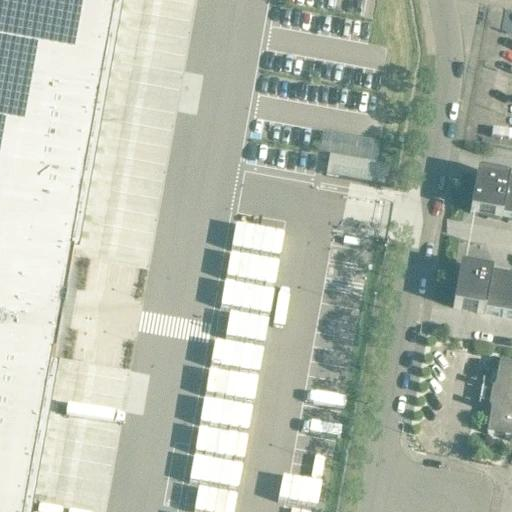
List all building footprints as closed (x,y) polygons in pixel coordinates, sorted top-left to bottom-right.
[(0,0),(0,511),(24,511),(116,0),(0,0)] [(329,157),(326,178),(385,188),(388,167),(329,157)] [(511,182),(477,176),(470,215),(511,222),(511,182)] [(511,279),(460,270),(453,310),(511,320),(511,279)] [(485,394),(484,401),(486,404),(489,405),(488,408),(491,411),(486,436),(511,440),(511,444),(511,443),(511,364),(499,362),(495,387),(492,389),(491,392),(488,392),(485,394)]
